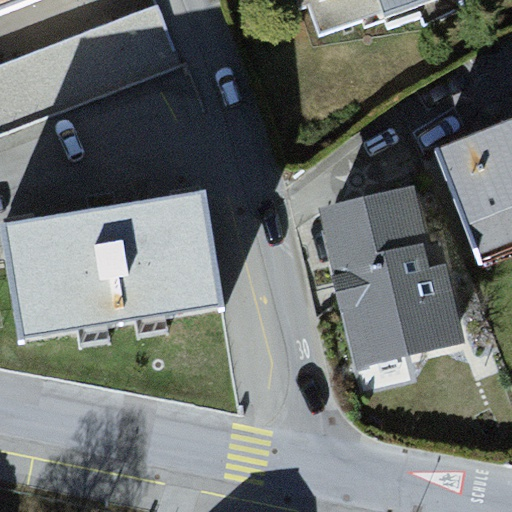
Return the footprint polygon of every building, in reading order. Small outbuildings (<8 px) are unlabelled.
[(0,0),(0,10),(25,0),(0,0)] [(319,0),(330,29),(385,10),(392,31),(464,6),(462,0),(319,0)] [(0,60),(0,124),(187,66),(169,7),(0,60)] [(511,128),(436,159),(483,275),(511,262),(511,128)] [(416,186),(314,218),(364,373),(465,341),(416,186)] [(200,196),(0,232),(0,316),(7,355),(222,315),(200,196)]
